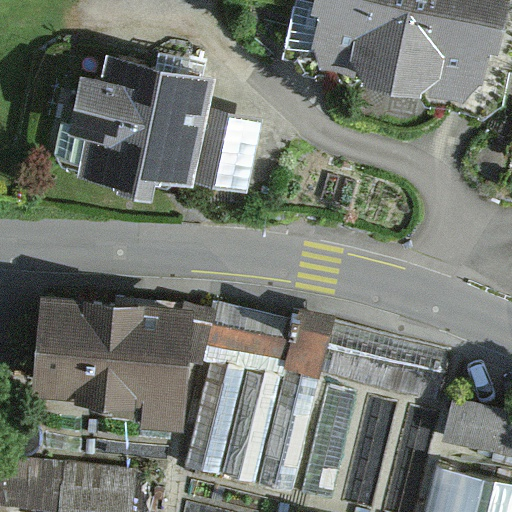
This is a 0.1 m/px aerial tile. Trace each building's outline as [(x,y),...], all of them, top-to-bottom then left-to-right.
[(407,0),(316,0),(307,44),(394,63),(407,0)] [(498,0),(407,0),(394,63),(481,81),(498,0)] [(104,62),(84,57),(62,152),(154,173),(157,161),(247,182),(263,108),(208,96),(215,65),(108,41),(104,62)] [(189,298),(44,285),(36,375),(146,385),(144,407),(180,410),(189,298)] [(298,320),(219,300),(210,336),(287,356),(285,362),(317,371),(318,366),(437,396),(448,351),(327,321),(329,310),(303,304),(298,320)] [(511,511),(511,473),(441,453),(424,511),(511,511)]
